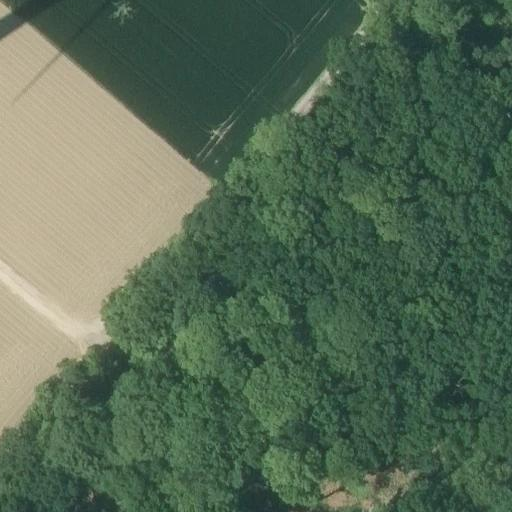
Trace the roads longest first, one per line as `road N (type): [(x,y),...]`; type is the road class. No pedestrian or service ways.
road 1 (track): [(393,0),(0,464)]
road 2 (track): [(101,344),(0,268)]
